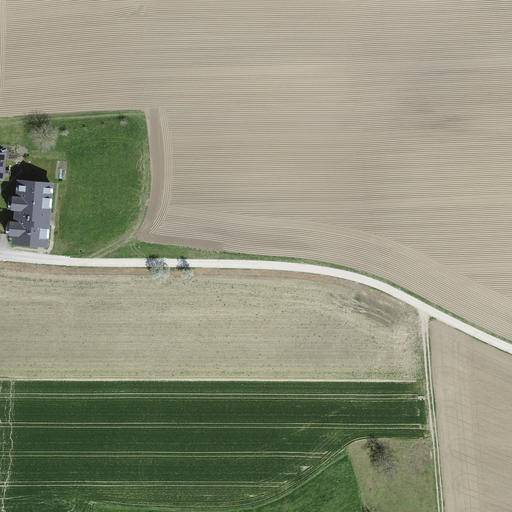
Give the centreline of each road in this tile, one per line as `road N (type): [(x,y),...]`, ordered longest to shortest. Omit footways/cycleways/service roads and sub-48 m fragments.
road 1 (track): [(53,260),(312,267),(364,279),(511,348)]
road 2 (track): [(440,511),(423,307)]
